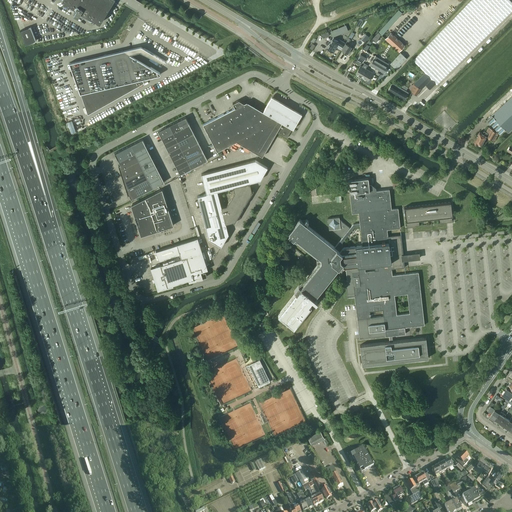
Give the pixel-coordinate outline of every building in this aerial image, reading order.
[(61,0),(76,9),(74,14),(78,16),(78,15),(90,22),(92,20),(92,19),(99,23),(113,0),(61,0)] [(413,84),(409,90),(412,91),(411,92),(416,96),(420,89),(421,89),(425,85),(430,89),(435,85),(435,86),(511,10),(511,3),(508,0),(472,0),(413,61),(425,73),(413,84)] [(330,31),(333,37),(348,31),(346,25),(330,31)] [(20,31),(25,45),(36,40),(31,27),(20,31)] [(378,32),(371,39),(371,40),(372,40),(376,42),(381,35),(379,33),(378,32)] [(343,48),(341,50),(347,53),(348,54),(349,53),(350,51),(350,50),(349,50),(351,47),(348,45),(349,42),(352,44),(354,42),(351,40),(351,39),(354,35),(351,33),(345,43),(343,48)] [(391,33),(385,39),(398,52),(404,45),(391,33)] [(337,45),(343,48),(345,43),(344,43),(341,40),(340,41),(333,38),(330,44),(327,49),(333,52),(337,45)] [(142,79),(159,75),(160,75),(160,74),(160,73),(159,73),(159,72),(150,67),(146,68),(145,65),(145,64),(144,64),(141,65),(140,61),(139,60),(138,61),(135,61),(134,58),(134,57),(130,54),(129,54),(123,51),(123,50),(69,63),(80,94),(81,94),(88,114),(144,82),(142,79)] [(361,53),(357,59),(363,62),(366,56),(361,53)] [(400,53),(390,64),(396,69),(406,58),(400,53)] [(380,59),(375,56),(370,65),(375,68),(378,62),(378,61),(380,59)] [(386,62),(380,59),(378,61),(378,62),(375,68),(383,73),(387,67),(384,65),(386,62)] [(356,74),(361,77),(366,68),(367,65),(364,63),(363,66),(361,65),(356,74)] [(370,76),(372,72),(366,68),(361,77),(367,81),(368,80),(370,76)] [(408,92),(400,87),(398,86),(392,83),(391,85),(388,90),(396,94),(404,99),(407,94),(408,92)] [(286,138),(292,129),(293,129),(302,114),(271,96),(263,111),(264,112),(278,120),(282,122),(276,132),(286,138)] [(235,108),(210,120),(203,124),(217,151),(232,143),(236,141),(278,120),(264,112),(263,111),(254,106),(251,108),(239,100),(232,103),(235,108)] [(492,114),(488,119),(500,133),(505,128),(492,114)] [(187,119),(186,116),(185,117),(182,119),(181,119),(178,121),(177,121),(181,128),(189,124),(187,120),(187,119)] [(262,156),(274,136),(276,132),(282,122),(278,120),(236,141),(262,156)] [(173,132),(181,128),(177,121),(174,123),(173,123),(170,125),(169,125),(173,132)] [(175,137),(178,141),(194,133),(193,133),(191,129),(192,129),(191,128),(189,124),(181,128),(173,132),(175,137)] [(161,129),(158,131),(158,132),(162,138),(173,132),(169,125),(166,127),(165,127),(161,129)] [(481,146),(487,136),(494,141),(499,133),(489,127),(486,132),(485,131),(483,131),(482,133),(480,132),(474,141),(481,146)] [(173,132),(162,138),(164,142),(175,137),(173,132)] [(178,141),(180,146),(182,150),(198,142),(196,138),(196,137),(193,133),(194,133),(178,141)] [(178,141),(175,137),(164,142),(164,143),(164,142),(166,147),(178,141)] [(142,139),(139,141),(139,140),(131,145),(134,152),(146,146),(143,140),(142,139)] [(178,141),(166,147),(167,147),(169,151),(168,151),(180,146),(178,141)] [(187,159),(203,151),(202,151),(200,147),(201,146),(200,146),(198,142),(182,150),(184,154),(187,159)] [(114,153),(116,156),(118,160),(134,152),(131,145),(114,153)] [(134,152),(137,156),(148,151),(148,150),(148,151),(146,146),(134,152)] [(180,146),(168,151),(168,152),(169,151),(171,156),(182,150),(180,146)] [(182,150),(171,156),(173,160),(184,154),(182,150)] [(137,156),(139,161),(150,155),(148,151),(137,156)] [(187,159),(189,163),(191,168),(207,160),(207,159),(207,160),(205,155),(202,151),(203,151),(187,159)] [(119,165),(118,165),(120,170),(139,161),(137,156),(134,152),(118,160),(119,160),(121,164),(119,165)] [(187,159),(184,154),(173,160),(176,164),(175,165),(187,159)] [(139,161),(141,165),(153,159),(152,160),(150,155),(139,161)] [(141,165),(144,170),(155,164),(152,160),(153,160),(153,159),(141,165)] [(189,163),(187,159),(175,165),(176,165),(178,169),(177,169),(178,169),(189,163)] [(267,167),(255,160),(201,174),(206,194),(197,196),(208,239),(209,239),(221,246),(228,234),(226,223),(235,221),(234,222),(233,223),(234,223),(243,208),(242,208),(244,205),(245,205),(253,190),(253,191),(252,192),(249,183),(260,180),(267,167)] [(122,175),(123,175),(125,179),(124,179),(124,180),(144,170),(141,165),(139,161),(120,170),(122,176),(122,175)] [(189,163),(178,169),(180,173),(180,174),(191,168),(189,163)] [(144,170),(146,174),(157,168),(155,164),(144,170)] [(146,174),(148,179),(160,173),(159,173),(157,169),(157,168),(146,174)] [(124,180),(125,180),(126,184),(125,185),(125,184),(124,184),(126,190),(148,179),(146,174),(144,170),(124,180)] [(161,177),(159,173),(160,173),(148,179),(153,188),(164,182),(162,178),(162,177),(161,177)] [(321,260),(321,262),(313,272),(300,287),(298,286),(294,291),(295,292),(296,293),(295,293),(295,294),(295,293),(278,315),(294,327),(311,306),(309,305),(309,304),(312,301),(315,303),(317,301),(314,298),(315,297),(338,268),(341,265),(344,268),(345,267),(346,270),(347,280),(346,280),(345,280),(347,298),(348,297),(351,297),(353,297),(354,297),(356,310),(358,328),(364,327),(366,338),(389,336),(389,342),(360,345),(361,354),(362,364),(362,365),(369,364),(375,364),(428,358),(427,349),(427,348),(427,347),(426,339),(426,338),(423,338),(393,341),(392,335),(395,335),(405,334),(404,327),(409,327),(421,325),(424,325),(418,272),(392,275),(391,269),(400,268),(404,267),(404,261),(400,261),(400,260),(400,259),(401,259),(401,258),(401,257),(400,256),(400,255),(403,254),(402,247),(401,234),(397,235),(388,236),(387,230),(400,228),(398,208),(391,209),(389,189),(379,190),(369,191),(369,184),(368,178),(348,180),(349,193),(349,194),(352,214),(355,213),(358,213),(359,223),(356,224),(353,224),(350,228),(349,227),(348,226),(339,220),(339,217),(327,218),(329,230),(331,229),(340,236),(341,237),(342,238),(340,240),(338,243),(334,247),(308,226),(306,224),(308,221),(306,219),(305,221),(304,222),(299,219),(288,233),(289,233),(288,235),(293,240),(295,238),(310,250),(320,258),(321,260)] [(128,195),(129,194),(131,198),(131,199),(132,199),(153,188),(148,179),(126,190),(128,195)] [(162,189),(132,204),(142,233),(150,231),(151,232),(150,232),(151,232),(173,225),(162,189)] [(452,216),(450,202),(404,207),(405,221),(406,221),(407,227),(417,226),(416,220),(439,217),(440,223),(447,222),(448,222),(447,219),(449,219),(449,216),(452,216)] [(155,267),(151,268),(156,284),(157,286),(157,287),(158,288),(159,290),(159,289),(190,279),(190,281),(194,280),(203,278),(207,276),(205,272),(203,272),(203,271),(208,270),(197,237),(176,244),(168,247),(170,253),(178,250),(179,254),(181,258),(155,267)] [(403,254),(400,255),(400,256),(401,257),(401,258),(401,259),(400,259),(400,260),(400,261),(404,261),(420,259),(419,252),(403,254)] [(326,307),(331,310),(340,296),(336,293),(326,307)] [(254,350),(249,353),(251,357),(253,361),(262,357),(260,353),(256,354),(255,350),(254,350)] [(248,365),(259,387),(270,382),(259,360),(248,365)] [(358,381),(354,383),(359,394),(364,392),(358,381)] [(507,398),(505,400),(511,404),(511,399),(511,398),(511,396),(511,392),(507,388),(502,395),(507,398)] [(495,420),(500,413),(495,409),(490,416),(495,420)] [(500,413),(495,420),(500,423),(505,416),(500,413)] [(505,426),(510,420),(505,416),(500,423),(505,426)] [(312,445),(324,438),(320,431),(308,438),(312,445)] [(351,454),(354,460),(358,466),(360,470),(363,468),(364,471),(373,466),(363,448),(357,451),(351,454)] [(469,457),(463,452),(458,457),(459,459),(457,462),(463,467),(468,462),(470,459),(470,458),(469,457)] [(255,462),(259,471),(265,468),(261,460),(255,462)] [(443,463),(447,470),(453,467),(449,460),(443,463)] [(482,472),(487,465),(481,461),(477,468),(482,472)] [(297,462),(292,465),(296,473),(301,470),(297,462)] [(437,466),(441,473),(447,470),(443,463),(437,466)] [(487,465),(482,472),(488,476),(493,469),(487,465)] [(336,473),(333,466),(330,467),(325,470),(327,474),(329,477),(331,476),(334,482),(337,488),(343,484),(337,473),(336,473)] [(441,473),(437,466),(432,469),(436,476),(441,473)] [(302,471),(295,474),(302,486),(308,482),(302,471)] [(318,482),(312,472),(308,474),(312,482),(313,481),(318,490),(321,488),(318,481),(318,482)] [(422,483),(424,486),(429,483),(428,482),(430,481),(431,481),(427,475),(425,477),(423,473),(419,476),(422,483)] [(489,480),(484,487),(487,489),(491,483),(495,486),(500,489),(504,484),(499,481),(502,476),(498,473),(492,482),(489,480)] [(470,474),(467,476),(473,483),(476,480),(470,474)] [(422,483),(419,476),(415,478),(415,479),(406,484),(410,491),(413,495),(407,498),(411,505),(422,499),(416,488),(420,486),(419,485),(422,483)] [(445,486),(442,488),(437,479),(434,480),(439,489),(440,491),(443,490),(446,488),(445,486)] [(439,489),(434,480),(431,482),(436,491),(439,489)] [(282,487),(280,482),(276,484),(279,488),(281,493),(284,492),(282,487)] [(322,491),(323,492),(322,492),(326,499),(331,497),(331,495),(328,489),(329,489),(327,486),(323,488),(324,489),(322,491)] [(397,499),(404,496),(399,487),(392,491),(394,494),(391,496),(394,502),(398,500),(397,499)] [(475,489),(468,493),(473,501),(475,500),(475,501),(479,498),(479,497),(478,495),(478,494),(477,494),(475,489)] [(312,491),(319,504),(323,501),(319,494),(317,495),(314,490),(312,491)] [(314,494),(312,491),(309,492),(312,498),(310,499),(314,506),(319,504),(314,494)] [(468,493),(462,496),(463,499),(465,501),(465,502),(467,504),(467,505),(471,502),(473,501),(468,493)] [(301,497),(308,509),(312,507),(309,500),(306,501),(303,495),(301,497)] [(308,509),(301,497),(298,498),(300,501),(302,504),(299,505),(303,511),(308,509)] [(289,500),(289,501),(295,511),(300,511),(297,507),(298,507),(295,502),(293,503),(291,499),(289,500)] [(453,500),(450,502),(455,511),(456,511),(458,511),(458,510),(461,508),(461,507),(460,505),(461,505),(460,504),(457,499),(453,501),(453,500)] [(370,511),(378,511),(382,510),(377,501),(372,503),(367,506),(370,511)] [(448,504),(444,506),(447,511),(448,511),(447,511),(455,511),(456,511),(455,511),(450,502),(448,503),(448,504)]
